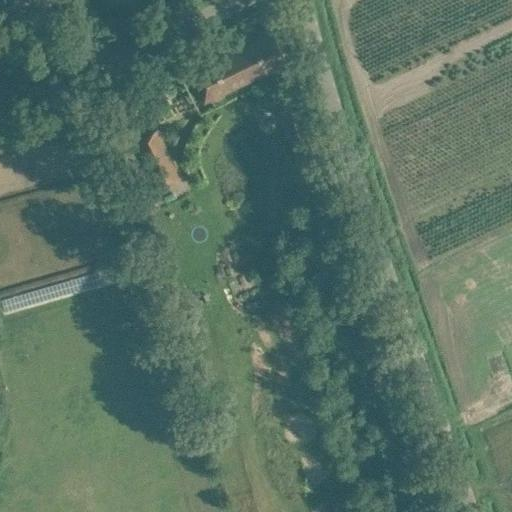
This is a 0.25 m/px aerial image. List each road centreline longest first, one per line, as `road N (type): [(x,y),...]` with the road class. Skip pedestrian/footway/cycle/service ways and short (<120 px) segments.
road 1 (unclassified): [(477,511),(432,399),(304,0)]
road 2 (unclassified): [(0,51),(86,57),(166,36),(228,0)]
